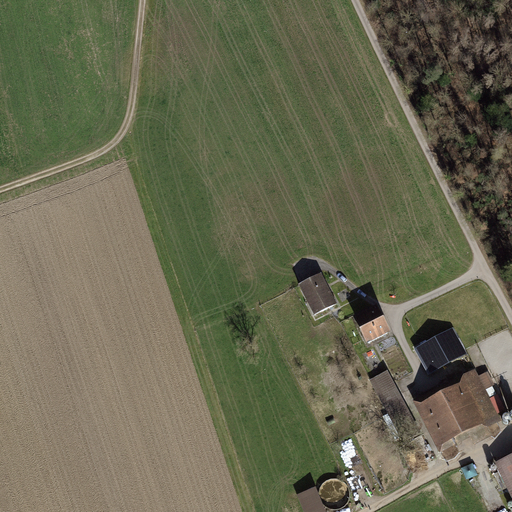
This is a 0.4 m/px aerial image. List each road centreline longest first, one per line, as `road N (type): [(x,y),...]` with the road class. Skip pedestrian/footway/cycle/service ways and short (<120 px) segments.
road 1 (track): [(358,0),(511,316)]
road 2 (track): [(0,188),(96,155),(125,132),(144,0)]
road 3 (track): [(485,268),(397,312),(326,263),(300,266)]
road 4 (track): [(361,511),(511,428)]
